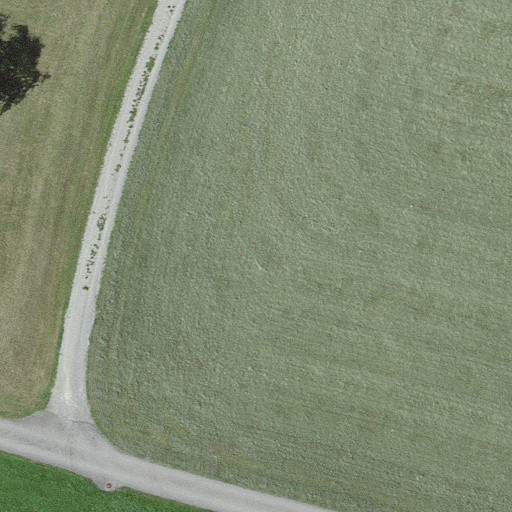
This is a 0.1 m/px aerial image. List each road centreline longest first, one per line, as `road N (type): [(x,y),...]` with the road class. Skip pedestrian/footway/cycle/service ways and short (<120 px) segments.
road 1 (track): [(66,458),(78,316),(145,76),(178,0)]
road 2 (track): [(258,511),(0,438)]
